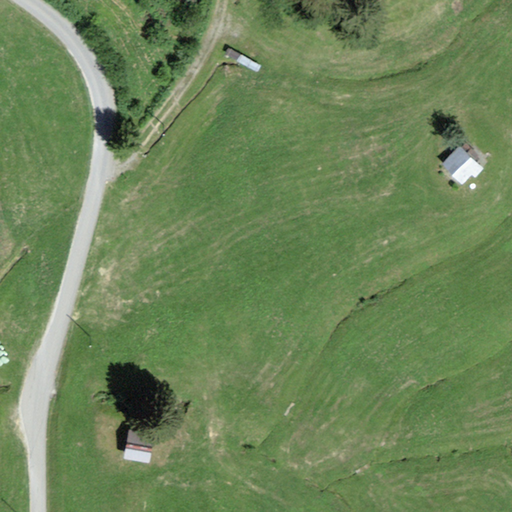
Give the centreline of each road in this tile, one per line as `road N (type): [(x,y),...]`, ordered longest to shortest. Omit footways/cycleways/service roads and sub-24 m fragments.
road 1 (unclassified): [(38,511),(37,407),(102,192),(111,131),(88,51),(31,0)]
road 2 (track): [(102,192),(194,74),(224,0)]
